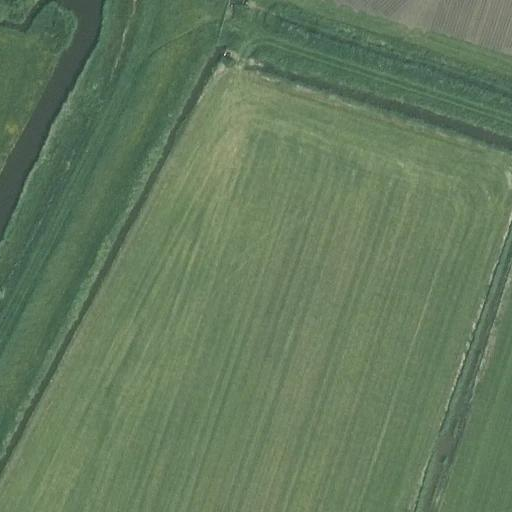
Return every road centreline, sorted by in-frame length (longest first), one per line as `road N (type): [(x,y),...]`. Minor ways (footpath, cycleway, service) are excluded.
road 1 (track): [(163,0),(147,54),(0,339)]
road 2 (track): [(181,0),(259,43),(511,124)]
